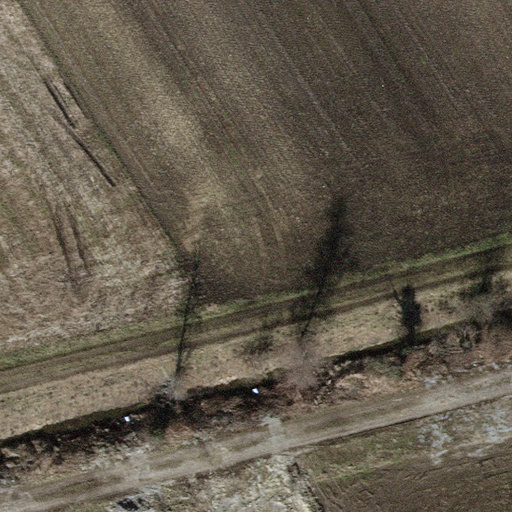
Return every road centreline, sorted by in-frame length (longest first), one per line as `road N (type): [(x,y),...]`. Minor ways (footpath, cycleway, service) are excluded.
road 1 (track): [(511,263),(0,392)]
road 2 (track): [(13,511),(511,389)]
